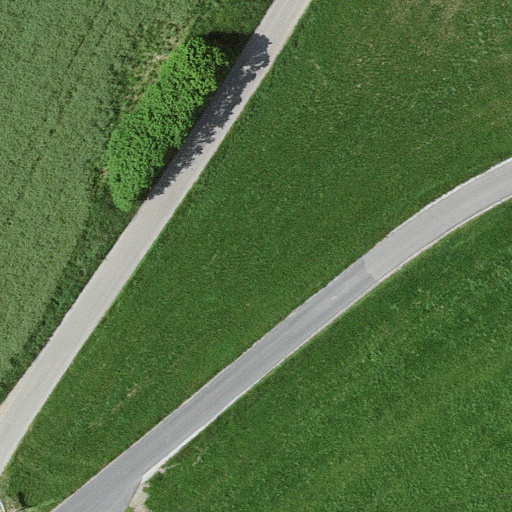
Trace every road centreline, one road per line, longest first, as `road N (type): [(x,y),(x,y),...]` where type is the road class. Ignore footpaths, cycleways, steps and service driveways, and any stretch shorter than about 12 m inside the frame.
road 1 (unclassified): [(53,511),(240,356),(511,196)]
road 2 (unclassified): [(0,446),(298,0)]
